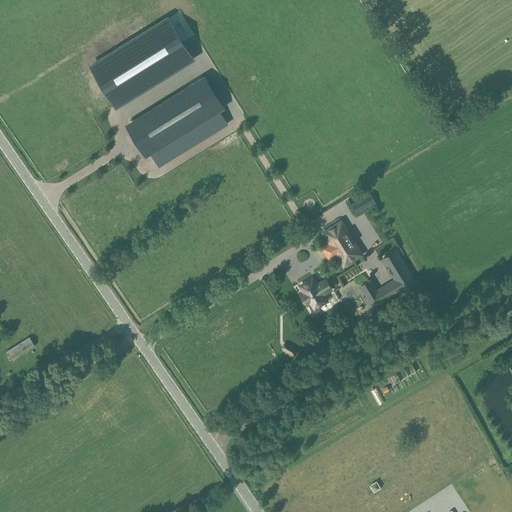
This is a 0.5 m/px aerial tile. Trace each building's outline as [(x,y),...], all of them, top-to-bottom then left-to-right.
[(87,65),(112,108),(194,59),(167,17),(87,65)] [(220,107),(204,80),(131,125),(148,152),(220,107)] [(371,195),(352,206),(357,215),(377,204),(371,195)] [(120,231),(127,227),(122,219),(100,233),(108,245),(123,236),(120,231)] [(324,232),(344,265),(363,254),(343,221),(324,232)] [(364,298),(370,309),(402,290),(416,281),(397,250),(381,259),(394,279),(377,289),(371,279),(359,286),(366,297),(364,298)] [(314,278),(301,286),(303,289),(304,289),(306,292),(301,295),(307,304),(308,304),(314,313),(320,309),(318,307),(328,301),(323,294),(327,292),(332,289),(326,279),(321,283),(318,285),(314,278)] [(347,317),(335,325),(341,334),(353,327),(347,317)] [(2,350),(5,357),(29,345),(26,338),(2,350)] [(282,348),(283,351),(291,357),(295,356),(298,352),(297,348),(288,343),(285,343),(282,348)]
